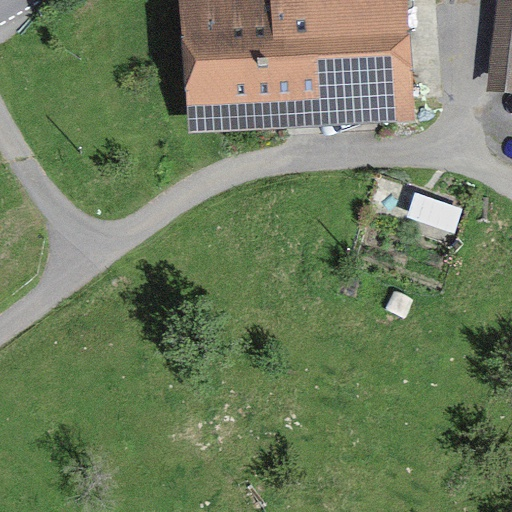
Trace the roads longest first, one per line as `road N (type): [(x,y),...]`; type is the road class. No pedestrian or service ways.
road 1 (track): [(511,185),(444,158),(395,153),(240,169),(195,190),(0,330)]
road 2 (track): [(94,263),(0,123)]
road 3 (track): [(461,164),(455,0)]
